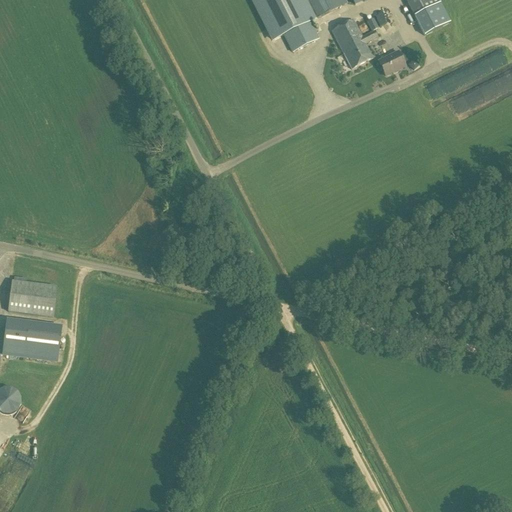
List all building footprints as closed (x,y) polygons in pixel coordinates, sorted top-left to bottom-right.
[(252,0),(273,42),(283,37),(291,53),(318,39),(310,23),(347,4),(344,0),(252,0)] [(405,0),(420,29),(440,19),(435,8),(440,4),(438,0),(405,0)] [(374,32),(362,38),(353,21),(332,32),(352,70),(373,59),(365,44),(378,38),(374,32)] [(378,63),(385,77),(405,67),(399,53),(378,63)] [(416,61),(411,66),(418,73),(423,67),(416,61)] [(462,73),(466,87),(479,84),(475,70),(462,73)] [(12,282),(8,312),(53,318),(57,288),(12,282)] [(62,325),(6,318),(1,355),(57,362),(62,325)] [(10,416),(17,413),(21,407),(21,399),(18,393),(11,389),(4,389),(0,391),(0,413),(3,416),(10,416)]
